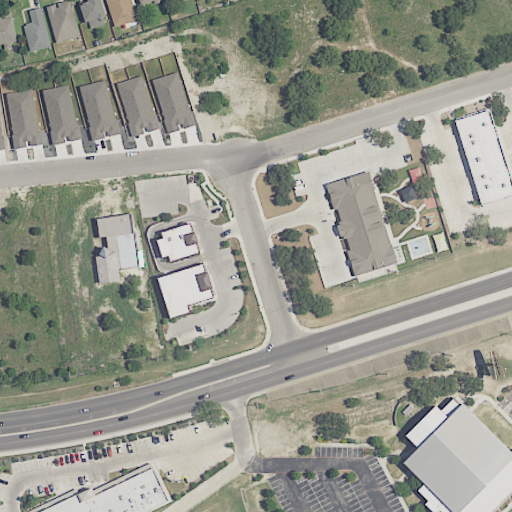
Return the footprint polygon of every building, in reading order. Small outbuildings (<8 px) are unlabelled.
[(55,43),(80,37),(70,0),(46,6),(55,43)] [(87,0),(88,2),(82,4),(87,29),(106,26),(100,0),(87,0)] [(137,20),(131,0),(106,0),(115,27),(137,20)] [(51,47),(41,8),(29,11),(32,22),(23,25),(30,52),(51,47)] [(0,19),(0,45),(17,42),(12,17),(0,19)] [(511,194),(484,203),(458,119),(489,110),(511,178),(511,194)] [(423,182),(420,168),(410,171),(413,184),(423,182)] [(395,264),(370,172),(328,183),(354,276),(395,264)] [(169,254),(170,260),(199,253),(192,224),(158,232),(163,255),(169,254)] [(159,277),(170,317),(189,312),(187,304),(214,297),(205,264),(159,277)] [(492,511),(511,491),(511,452),(463,403),(461,405),(454,398),(441,410),(436,406),(406,435),(417,448),(404,461),(425,484),(418,491),(428,501),(425,505),(432,511),(439,511),(440,511),(441,511),(492,511)] [(139,511),(168,498),(152,467),(95,495),(92,488),(40,511),(139,511)]
